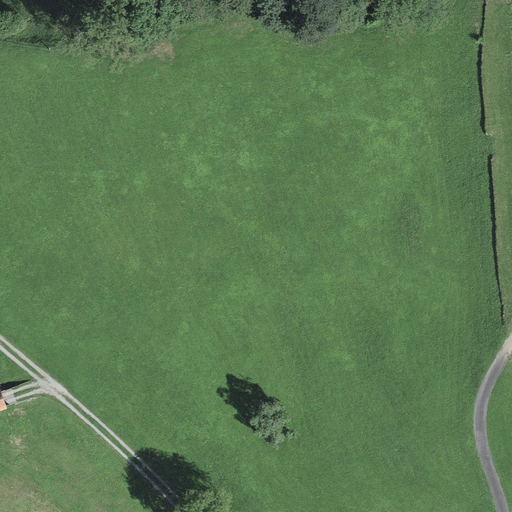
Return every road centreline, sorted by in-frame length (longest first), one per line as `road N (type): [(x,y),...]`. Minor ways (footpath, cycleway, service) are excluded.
road 1 (track): [(0,343),(185,511)]
road 2 (track): [(503,511),(480,411),(511,342)]
